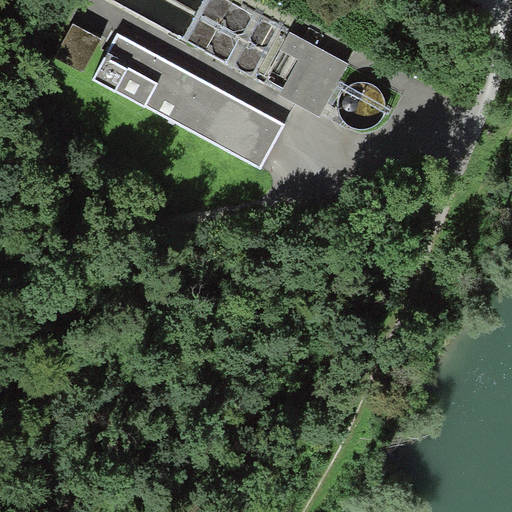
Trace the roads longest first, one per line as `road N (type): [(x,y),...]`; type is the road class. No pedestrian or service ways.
road 1 (track): [(0,253),(320,199),(463,148),(294,511)]
road 2 (residential): [(511,22),(463,148)]
